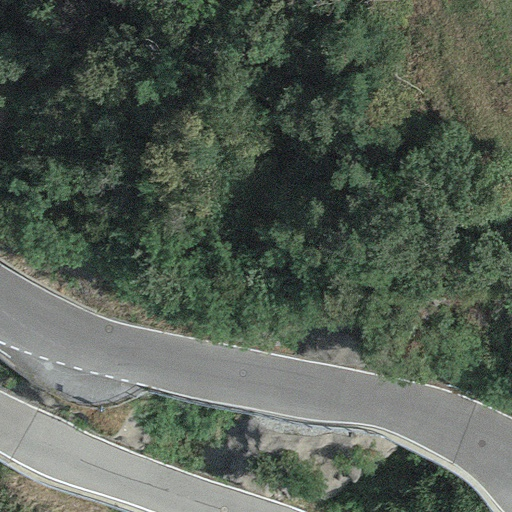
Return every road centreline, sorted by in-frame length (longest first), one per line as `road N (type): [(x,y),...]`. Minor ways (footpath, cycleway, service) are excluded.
road 1 (tertiary): [(0,302),(131,356),(390,400),(511,454)]
road 2 (tertiary): [(226,511),(0,420)]
